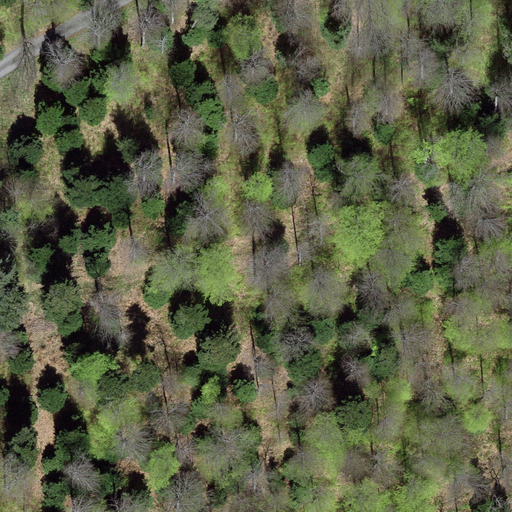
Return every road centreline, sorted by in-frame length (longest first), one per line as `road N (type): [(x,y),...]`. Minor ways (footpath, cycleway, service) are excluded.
road 1 (track): [(511,161),(306,234),(57,291),(0,294)]
road 2 (unclassified): [(0,69),(121,0)]
